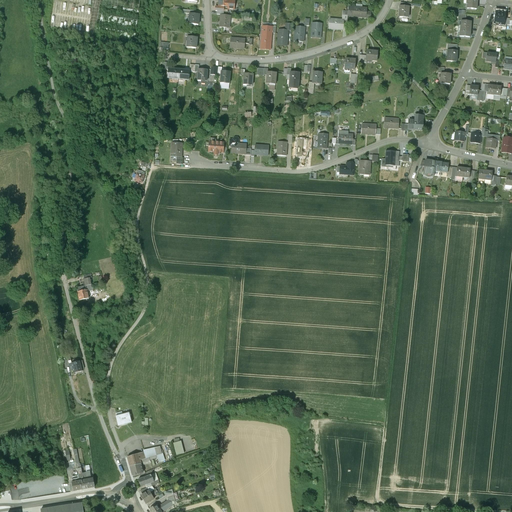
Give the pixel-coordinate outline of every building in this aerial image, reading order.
[(219,0),(219,6),(218,5),(218,6),(223,6),(224,6),(228,6),(228,7),(228,9),(233,9),(234,1),(229,0),(228,0),(219,0)] [(476,0),(467,0),(468,4),(467,4),(467,9),(471,9),(476,10),(476,0)] [(362,5),(356,4),(356,7),(352,7),(352,16),(356,17),(356,16),(360,17),(366,18),(366,12),(366,9),(367,9),(367,8),(362,8),(362,5)] [(408,6),(400,6),(399,17),(408,18),(408,13),(408,6)] [(499,12),(496,12),(495,14),(495,15),(495,16),(495,17),(495,21),(498,22),(503,22),(503,20),(504,13),(500,12),(499,12)] [(193,14),(189,14),(189,19),(189,24),(198,25),(198,22),(199,22),(199,18),(198,18),(199,15),(193,14)] [(223,15),(220,15),(220,20),(220,27),(219,27),(219,28),(224,28),(228,28),(228,29),(229,29),(229,22),(229,16),(230,16),(223,15)] [(338,20),(333,20),(333,19),(329,19),(328,28),(333,29),(333,28),(337,29),(343,30),(343,24),(343,21),(343,20),(338,20)] [(465,22),(461,21),(461,26),(460,32),(459,37),(469,38),(470,28),(470,23),(471,23),(471,22),(465,22)] [(321,24),(316,23),(316,24),(312,23),(313,23),(312,23),(312,28),(312,33),(311,33),(311,38),(311,37),(320,38),(320,39),(320,33),(320,30),(321,30),(321,24)] [(271,28),(262,27),(261,39),(262,39),(261,43),(261,49),(261,48),(270,49),(269,50),(270,50),(270,44),(271,40),(271,33),(272,28),(271,28)] [(299,27),(295,27),(295,32),(295,37),(294,37),(294,42),(294,41),(303,42),(303,43),(304,38),(303,38),(303,34),(304,34),(304,28),(299,27)] [(285,31),(282,31),(279,31),(279,30),(278,30),(278,36),(278,40),(277,40),(277,45),(278,45),(278,44),(286,45),(286,46),(287,41),(286,41),(287,37),(288,31),(285,31)] [(192,37),(187,37),(187,42),(187,47),(196,48),(196,44),(197,44),(197,41),(197,38),(192,37)] [(240,40),(234,39),(234,38),(230,38),(230,48),(235,48),(238,48),(238,49),(244,49),(245,43),(244,43),(244,40),(245,40),(245,39),(240,39),(240,40)] [(378,51),(367,50),(366,60),(377,61),(377,60),(377,56),(378,51)] [(457,51),(447,51),(447,61),(451,61),(451,62),(456,62),(457,51)] [(496,55),(483,53),(483,58),(486,58),(486,62),(495,63),(496,60),(496,55)] [(356,60),(345,59),(344,68),(355,69),(355,64),(356,64),(356,60)] [(511,62),(504,61),(503,70),(511,70),(511,62)] [(179,70),(168,69),(168,70),(168,74),(168,77),(167,77),(167,78),(178,79),(179,70)] [(198,69),(198,72),(197,81),(201,81),(206,81),(206,82),(207,70),(198,69)] [(189,71),(179,70),(178,79),(189,80),(189,79),(188,79),(189,75),(189,71)] [(221,71),(221,74),(220,83),(224,83),(229,83),(230,72),(221,71)] [(276,73),(267,72),(267,75),(266,83),(275,84),(276,73)] [(291,72),(290,72),(290,75),(289,87),(298,88),(299,73),(291,72)] [(322,72),(314,72),(313,82),(313,83),(314,83),(316,83),(321,83),(322,72)] [(244,73),(244,76),(243,85),(247,85),(252,85),(253,74),(244,73)] [(444,74),(441,74),(440,78),(441,78),(440,84),(449,85),(450,74),(444,74)] [(478,87),(470,86),(469,95),(471,95),(473,95),(473,94),(477,95),(478,87)] [(423,116),(415,115),(414,121),(409,120),(408,125),(408,130),(422,131),(423,116)] [(398,120),(384,119),(384,128),(398,129),(398,120)] [(370,126),(366,125),(365,125),(362,125),(361,134),(375,135),(376,129),(375,129),(376,126),(371,125),(370,126)] [(465,133),(455,132),(454,141),(463,142),(464,135),(465,133)] [(327,136),(318,135),(318,143),(315,143),(315,148),(318,148),(318,149),(327,149),(327,143),(327,136)] [(347,135),(342,135),(339,135),(338,139),(338,144),(352,145),(353,140),(353,139),(352,139),(353,135),(347,135)] [(481,136),(471,135),(470,143),(480,144),(481,137),(481,136)] [(238,140),(237,138),(234,138),(233,139),(233,140),(230,140),(229,147),(233,147),(232,150),(232,149),(231,153),(237,154),(237,153),(245,153),(245,154),(246,145),(238,144),(238,140)] [(511,139),(504,139),(504,138),(503,138),(501,153),(511,154),(511,147),(511,139)] [(496,140),(486,139),(485,148),(495,149),(496,142),(496,140)] [(223,143),(209,143),(210,143),(210,148),(209,148),(209,152),(215,152),(215,151),(222,152),(222,153),(223,148),(223,143)] [(286,143),(278,143),(277,150),(277,156),(286,157),(286,151),(286,143)] [(182,144),(172,144),(172,152),(171,152),(171,158),(172,158),(172,157),(177,158),(181,158),(181,152),(181,145),(182,145),(182,144)] [(306,145),(298,144),(297,152),(298,152),(297,158),(306,158),(307,152),(306,152),(306,145)] [(269,147),(255,146),(255,147),(255,152),(254,152),(254,155),(260,156),(260,155),(268,156),(269,147)] [(399,152),(390,152),(390,160),(389,160),(388,166),(392,166),(393,165),(398,166),(399,152)] [(369,161),(361,161),(360,169),(359,169),(359,175),(363,175),(369,175),(369,170),(369,161)] [(435,162),(425,161),(424,167),(423,175),(433,176),(434,172),(435,163),(435,162)] [(355,166),(355,164),(354,164),(346,163),(346,167),(340,166),(339,175),(354,176),(355,166)] [(145,173),(138,171),(136,175),(135,179),(135,182),(142,184),(145,173)] [(77,292),(79,301),(83,300),(84,301),(87,301),(87,299),(88,299),(87,292),(86,290),(77,292)] [(80,361),(72,363),(74,373),(83,371),(82,369),(84,369),(82,363),(81,363),(80,361)] [(116,417),(118,426),(131,422),(129,414),(122,415),(116,417)] [(178,455),(186,453),(182,441),(174,443),(178,455)] [(160,447),(144,451),(144,452),(146,458),(156,456),(162,454),(160,447)] [(78,476),(81,476),(77,449),(73,450),(78,476)] [(127,458),(130,467),(136,465),(140,464),(141,464),(140,460),(138,454),(127,458)] [(165,461),(162,454),(156,456),(159,463),(165,461)] [(130,467),(132,476),(143,473),(140,464),(136,465),(130,467)] [(86,475),(87,479),(89,488),(94,487),(93,478),(91,479),(89,471),(86,472),(86,475)] [(138,479),(141,487),(151,483),(154,482),(153,482),(151,475),(151,474),(146,476),(138,479)] [(81,490),(89,488),(87,479),(79,481),(81,490)] [(73,491),(81,490),(79,481),(72,482),(73,491)] [(149,490),(140,496),(143,500),(151,495),(150,492),(149,490)] [(153,497),(151,495),(143,500),(145,504),(154,499),(153,497)] [(60,507),(40,510),(40,511),(83,511),(82,503),(71,505),(71,504),(68,505),(69,505),(66,506),(66,505),(64,505),(64,506),(62,506),(60,506),(60,507)]
